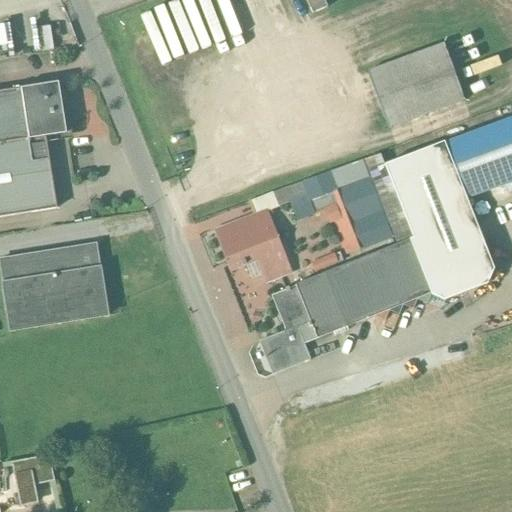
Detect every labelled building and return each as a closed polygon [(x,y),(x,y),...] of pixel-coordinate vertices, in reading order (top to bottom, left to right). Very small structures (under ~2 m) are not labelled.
[(307,0),(313,12),(328,5),(325,0),(307,0)] [(444,45),(369,72),(389,128),(464,101),(444,45)] [(59,82),(20,89),(28,140),(45,137),(67,134),(59,82)] [(20,89),(0,91),(0,144),(28,140),(20,89)] [(511,118),(445,143),(467,200),(511,183),(511,118)] [(28,140),(0,144),(0,217),(56,209),(45,137),(28,140)] [(398,245),(296,286),(296,287),(311,323),(297,328),(304,345),(334,333),(335,336),(348,331),(347,328),(374,317),(385,321),(389,312),(399,316),(403,306),(413,310),(417,300),(427,305),(431,295),(445,301),(488,284),(494,270),(467,200),(445,143),(444,143),(382,166),(378,155),(365,160),(398,245)] [(185,165),(177,145),(168,148),(177,171),(184,168),(183,166),(185,165)] [(365,160),(303,182),(309,196),(290,203),(297,220),(326,209),(332,222),(334,222),(349,262),(394,244),(362,161),(365,160)] [(303,182),(273,193),(279,207),(290,203),(309,196),(303,182)] [(273,193),(248,203),(253,216),(267,211),(279,207),(273,193)] [(253,216),(215,231),(231,272),(232,271),(230,267),(241,262),(244,268),(247,267),(245,261),(256,256),(267,284),(292,274),(267,211),(253,216)] [(96,245),(0,260),(4,284),(11,331),(108,316),(100,269),(96,245)] [(286,331),(259,342),(266,360),(270,358),(276,374),(311,361),(304,345),(297,328),(311,323),(296,287),(289,289),(288,288),(285,289),(286,291),(272,296),(286,331)] [(18,503),(37,502),(36,482),(53,481),(52,457),(15,459),(18,503)]
